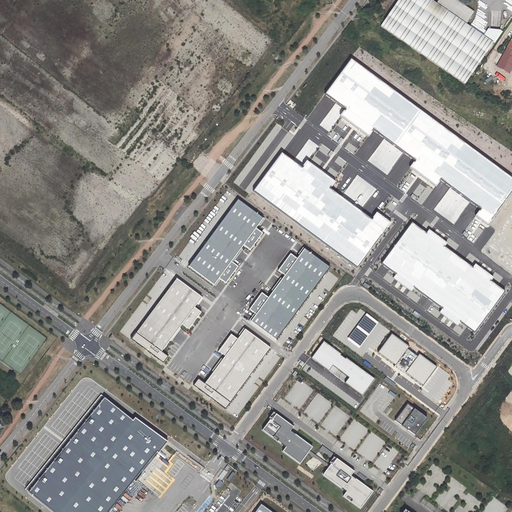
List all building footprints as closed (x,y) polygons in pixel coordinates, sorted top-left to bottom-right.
[(436,3),(431,0),(398,0),(381,26),(464,84),(493,42),(466,24),(436,3)] [(474,12),(456,0),(438,0),(436,3),(466,24),(474,12)] [(511,51),(506,48),(497,66),(510,73),(511,70),(511,51)] [(487,223),(491,217),(511,189),(511,178),(350,59),(324,94),(344,109),(340,115),(367,135),(371,129),(414,160),(409,166),(434,184),(439,178),(479,208),(474,214),(487,223)] [(333,181),(306,161),(301,168),(280,152),(252,190),(356,267),(384,229),(389,222),(375,212),(371,219),(328,187),(333,181)] [(231,262),(244,245),(256,229),(263,219),(238,200),(189,266),(214,285),(219,278),(231,262)] [(511,216),(490,245),(511,261),(511,216)] [(457,324),(459,321),(474,332),(505,291),(490,280),(492,277),(475,265),(473,268),(443,246),(446,243),(429,231),(426,234),(412,223),(381,264),(396,275),(394,278),(411,291),(413,287),(443,309),(440,312),(457,324)] [(256,229),(244,245),(250,250),(262,233),(256,229)] [(297,259),(285,275),(269,298),(256,315),(251,321),(276,340),(329,268),(304,249),(297,259)] [(279,271),(285,275),(297,259),(291,254),(279,271)] [(231,262),(219,278),(225,283),(238,267),(231,262)] [(161,351),(182,324),(195,307),(202,298),(177,279),(136,332),(161,351)] [(250,310),(256,315),(269,298),(262,293),(250,310)] [(195,307),(182,324),(188,329),(201,312),(195,307)] [(378,323),(366,314),(347,339),(359,348),(378,323)] [(225,356),(204,384),(230,403),(270,348),(245,330),(238,340),(225,356)] [(168,356),(161,351),(136,332),(132,339),(163,362),(168,356)] [(391,334),(378,351),(395,364),(394,366),(404,374),(406,372),(423,385),(436,368),(418,354),(417,356),(407,349),(409,347),(391,334)] [(218,351),(225,356),(238,340),(231,335),(218,351)] [(374,379),(324,342),(311,358),(328,371),(332,365),(349,378),(345,383),(362,396),(374,379)] [(230,403),(204,384),(198,379),(193,386),(225,409),(230,403)] [(448,406),(456,393),(449,389),(441,402),(448,406)] [(25,489),(29,492),(104,398),(101,395),(25,489)] [(158,453),(168,442),(134,418),(132,420),(104,398),(29,492),(53,511),(109,511),(134,480),(157,452),(158,453)] [(395,421),(402,426),(414,408),(407,403),(395,421)] [(414,408),(402,426),(414,435),(427,418),(414,408)] [(309,453),(312,455),(313,453),(310,451),(313,447),(291,431),(294,426),(277,414),(272,420),(271,420),(263,430),(286,447),(283,451),(300,464),(309,453)] [(324,447),(321,450),(329,456),(332,453),(324,447)] [(136,482),(158,453),(157,452),(134,480),(136,482)] [(325,465),(327,463),(313,453),(312,455),(325,465)] [(360,508),(373,491),(356,479),(351,475),(354,471),(337,458),(332,465),(331,464),(330,465),(327,463),(325,465),(328,467),(323,475),(346,492),(343,496),(360,508)] [(432,511),(441,511),(423,498),(420,503),(432,511)]
